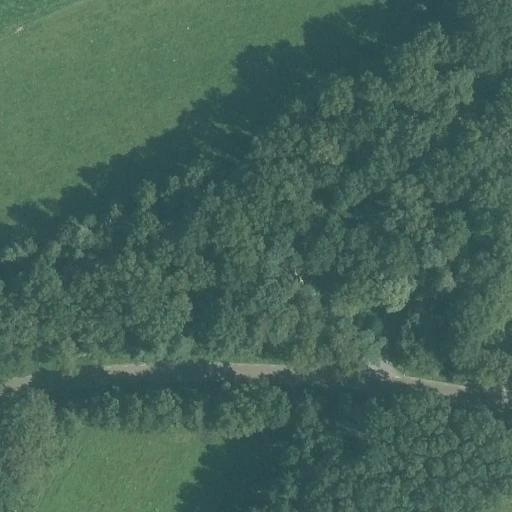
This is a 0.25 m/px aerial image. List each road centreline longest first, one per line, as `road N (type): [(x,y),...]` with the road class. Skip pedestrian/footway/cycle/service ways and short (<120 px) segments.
road 1 (unclassified): [(369,381),(431,184),(458,122),(511,37)]
road 2 (unclassified): [(0,389),(142,374),(369,381)]
road 3 (unclassified): [(369,381),(511,403)]
